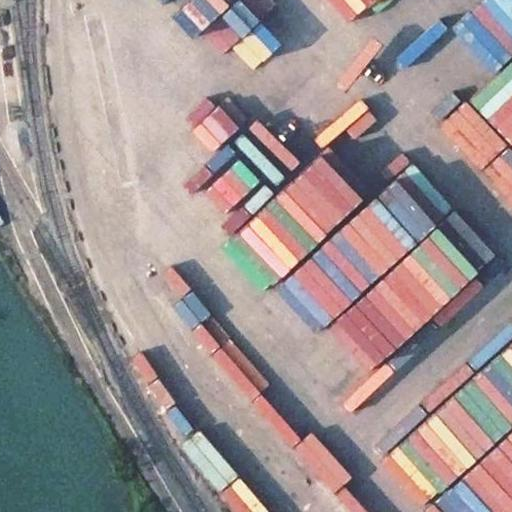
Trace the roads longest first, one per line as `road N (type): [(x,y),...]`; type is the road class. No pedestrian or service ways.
road 1 (unknown): [(75,0),(78,210),(311,511)]
road 2 (unknown): [(78,210),(136,408),(206,511)]
